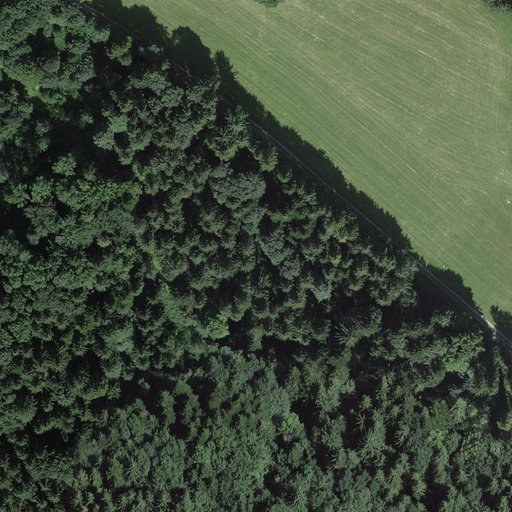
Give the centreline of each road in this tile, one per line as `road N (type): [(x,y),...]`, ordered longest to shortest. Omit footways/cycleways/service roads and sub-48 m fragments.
road 1 (track): [(0,62),(96,163),(219,360),(240,381),(388,467)]
road 2 (track): [(72,0),(145,48),(511,349)]
